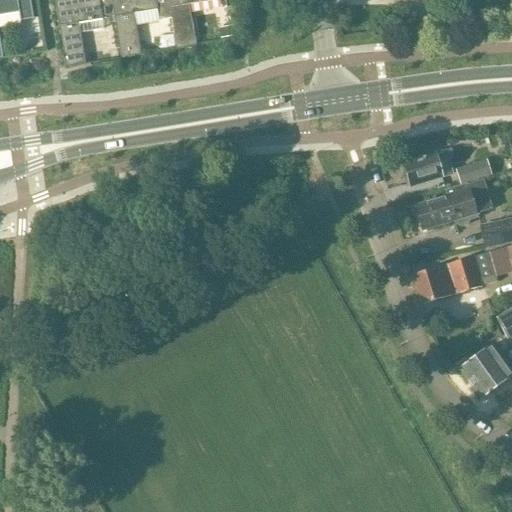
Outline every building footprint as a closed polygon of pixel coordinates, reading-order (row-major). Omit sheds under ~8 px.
[(0,0),(0,59),(1,60),(0,50),(0,28),(20,26),(19,22),(32,20),(31,11),(28,0),(0,0)] [(101,20),(114,18),(110,0),(53,0),(65,69),(84,66),(77,25),(101,21),(101,20)] [(140,57),(133,16),(156,12),(158,22),(169,20),(166,0),(110,0),(114,18),(121,60),(140,57)] [(166,0),(169,20),(170,20),(175,51),(195,48),(188,7),(212,3),(211,2),(221,0),(166,0)] [(432,155),(401,166),(404,176),(403,179),(405,185),(408,187),(408,189),(440,179),(449,176),(445,162),(452,160),(448,150),(432,155)] [(455,172),(459,186),(488,177),(483,163),(455,172)] [(446,198),(413,208),(417,219),(415,222),(417,228),(420,230),(421,232),(453,222),(454,226),(455,226),(460,229),(467,227),(469,222),(478,220),(476,215),(466,186),(454,190),(445,192),(446,198)] [(511,221),(480,229),(484,248),(511,242),(511,221)] [(489,255),(413,276),(421,306),(463,293),(479,288),(477,281),(495,276),(489,255)] [(511,310),(496,319),(508,341),(511,338),(511,310)] [(511,374),(491,346),(458,370),(481,401),(511,377),(511,374)]
